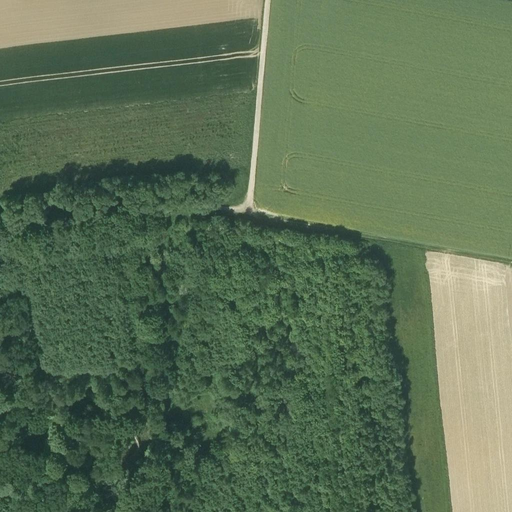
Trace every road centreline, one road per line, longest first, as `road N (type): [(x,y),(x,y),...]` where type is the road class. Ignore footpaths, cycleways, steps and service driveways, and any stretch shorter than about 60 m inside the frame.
road 1 (track): [(156,412),(163,219),(176,205),(244,209),(267,0)]
road 2 (track): [(511,259),(244,209)]
